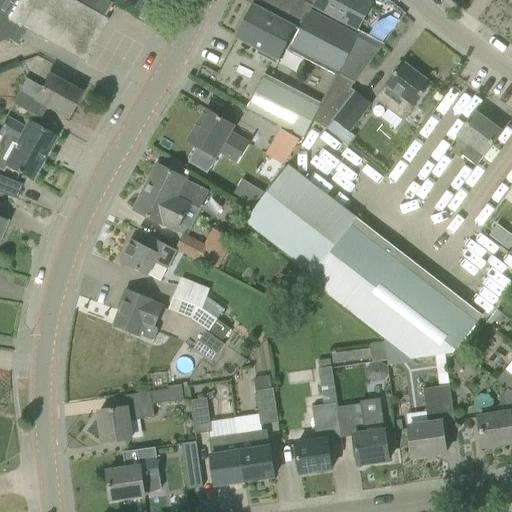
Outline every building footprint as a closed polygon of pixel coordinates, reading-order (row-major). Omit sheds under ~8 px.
[(27,30),(80,60),(84,52),(82,51),(101,17),(103,18),(111,4),(105,0),(0,0),(0,43),(8,40),(18,46),(27,30)] [(338,76),(339,73),(355,81),(382,44),(359,32),(357,35),(311,11),(313,7),(315,8),(318,0),(256,0),(254,4),(297,26),(296,29),(299,31),(289,51),(338,76)] [(318,0),(315,8),(358,31),(372,4),(364,0),(318,0)] [(297,26),(254,4),(236,38),(258,49),(255,54),(277,65),(296,29),(297,26)] [(378,33),(375,37),(383,42),(388,35),(384,32),(378,33)] [(375,98),(402,120),(430,84),(404,63),(375,98)] [(337,78),(333,85),(345,91),(347,93),(350,88),(354,82),(339,74),(338,76),(337,78)] [(40,104),(66,118),(79,93),(48,76),(41,88),(25,80),(12,105),(34,116),(40,104)] [(264,76),(247,108),(265,118),(289,131),(303,138),(312,121),(319,106),(306,99),(275,81),(264,76)] [(324,129),(347,148),(356,137),(348,132),(371,104),(355,91),(326,128),(324,129)] [(197,147),(188,162),(207,173),(216,158),(220,152),(237,162),(247,145),(230,134),(234,127),(206,111),(188,141),(197,147)] [(461,156),(476,167),(484,155),(485,155),(502,132),(475,113),(458,136),(459,137),(449,150),(460,158),(461,156)] [(6,167),(31,180),(47,151),(50,150),(54,144),(53,140),(55,137),(28,122),(25,128),(6,118),(0,129),(0,134),(2,136),(0,139),(0,169),(4,172),(6,167)] [(280,129),(265,155),(285,166),(300,140),(288,133),(280,129)] [(134,211),(175,232),(189,204),(200,210),(208,192),(200,188),(200,187),(186,180),(190,172),(171,163),(167,170),(157,165),(134,211)] [(384,340),(411,360),(452,355),(476,323),(354,229),(360,221),(361,220),(361,218),(360,216),(358,215),(356,215),(355,215),(354,215),(353,216),(287,165),(244,224),(309,272),(305,278),(384,340)] [(0,194),(16,200),(21,185),(0,176),(0,194)] [(237,187),(233,195),(255,208),(259,200),(248,194),(237,187)] [(176,250),(215,270),(231,238),(212,229),(203,247),(183,236),(176,250)] [(148,275),(161,281),(177,251),(152,238),(146,249),(130,240),(119,262),(148,276),(148,275)] [(478,245),(466,261),(484,274),(496,258),(478,245)] [(177,287),(173,298),(192,305),(195,306),(208,315),(217,320),(223,311),(206,299),(177,287)] [(115,326),(153,341),(158,330),(152,328),(160,307),(150,303),(150,301),(126,291),(121,305),(123,306),(115,326)] [(191,317),(209,331),(217,320),(208,315),(195,306),(192,305),(173,298),(169,308),(191,317)] [(217,320),(209,331),(215,335),(223,340),(230,330),(217,320)] [(191,351),(210,365),(223,346),(205,333),(191,351)] [(332,354),(333,364),(372,359),(372,358),(371,354),(371,349),(332,354)] [(448,365),(455,374),(466,364),(459,356),(448,365)] [(409,431),(413,457),(447,453),(443,425),(455,423),(446,357),(435,358),(439,387),(423,389),(428,428),(409,431)] [(366,379),(373,382),(383,381),(388,375),(387,368),(380,363),(370,364),(365,370),(366,379)] [(497,380),(496,381),(507,390),(508,389),(511,392),(511,376),(505,371),(497,380)] [(253,379),(260,426),(277,423),(273,389),(271,389),(270,377),(253,379)] [(316,441),(297,444),(298,455),(301,474),(331,470),(327,440),(341,438),(336,408),(336,404),(333,382),(320,384),(323,406),(312,407),(316,441)] [(119,409),(99,412),(104,443),(124,440),(131,439),(128,420),(154,416),(152,405),(184,400),(183,388),(150,393),(123,397),(125,408),(119,409)] [(492,414),(479,416),(483,447),(511,442),(511,392),(508,389),(507,390),(497,402),(500,404),(492,414)] [(206,398),(191,400),(196,434),(207,432),(211,432),(210,423),(206,398)] [(354,436),(358,465),(389,461),(385,431),(366,433),(362,404),(336,408),(341,438),(354,436)] [(267,429),(238,434),(240,451),(245,482),(274,477),(270,447),(269,447),(267,429)] [(237,434),(208,438),(211,455),(212,465),(215,486),(218,486),(230,484),(231,487),(245,485),(244,482),(245,482),(240,451),(238,434),(237,434)] [(197,442),(182,444),(188,490),(203,488),(197,442)] [(126,469),(108,472),(112,501),(144,496),(143,492),(161,489),(155,448),(153,448),(137,450),(123,452),(126,469)]
